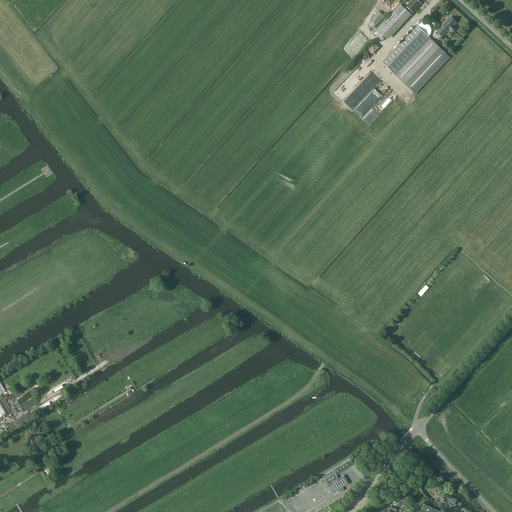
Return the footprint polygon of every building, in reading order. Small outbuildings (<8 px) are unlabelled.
[(421,5),(416,0),(412,0),(406,7),(413,13),(421,5)] [(400,5),(378,29),(387,38),(410,14),(400,5)] [(376,25),(384,17),(379,11),(371,20),(376,25)] [(442,27),(437,33),(442,37),(447,31),(447,32),(449,30),(451,32),(455,28),(453,26),(456,23),(450,17),(441,26),(442,27)] [(430,39),(395,76),(415,94),(449,58),(430,39)] [(373,54),(379,48),(373,41),(367,47),(373,54)] [(421,296),(428,288),(425,285),(418,294),(421,296)] [(343,476),(338,479),(336,475),(354,465),(350,460),(323,477),(328,485),(327,486),(332,494),(339,490),(340,491),(343,489),(342,487),(348,484),(343,476)] [(44,475),(48,481),(52,478),(48,472),(44,475)] [(457,500),(440,492),(437,499),(454,507),(457,500)]
